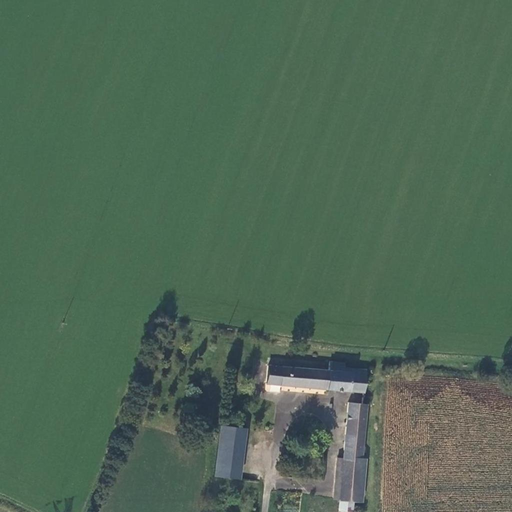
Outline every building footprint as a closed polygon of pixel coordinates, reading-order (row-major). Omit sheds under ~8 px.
[(345,373),(346,365),(344,364),(331,363),(330,372),(269,367),(268,384),(269,385),(365,393),(366,376),(345,373)] [(354,393),(353,400),(363,401),(364,394),(354,393)] [(362,461),(362,460),(367,406),(350,404),(345,460),(362,461)] [(215,476),(239,480),(246,430),(222,427),(221,433),(215,476)] [(363,502),(366,460),(362,460),(362,461),(345,460),(341,501),(355,502),(363,502)] [(353,511),(355,502),(341,501),(339,511),(353,511)]
